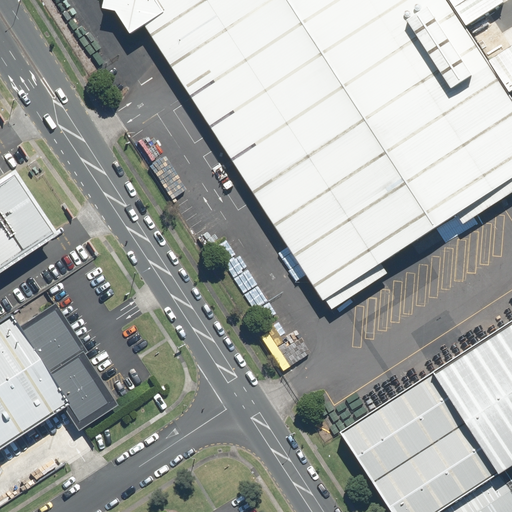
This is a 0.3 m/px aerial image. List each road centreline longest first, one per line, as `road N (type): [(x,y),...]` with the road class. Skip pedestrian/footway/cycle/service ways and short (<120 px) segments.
road 1 (secondary): [(59,108),(244,394)]
road 2 (unclassified): [(61,511),(244,394)]
road 3 (secondary): [(244,394),(318,511)]
road 4 (secondary): [(6,0),(55,76),(59,108)]
